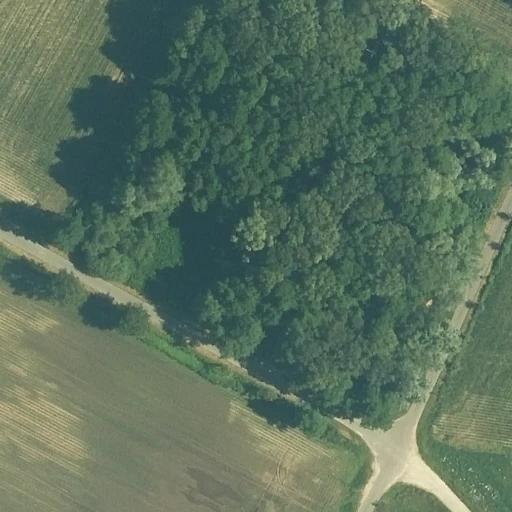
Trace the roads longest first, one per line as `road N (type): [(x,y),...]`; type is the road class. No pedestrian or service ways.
road 1 (unknown): [(334,456),(0,266)]
road 2 (residential): [(383,511),(511,218)]
